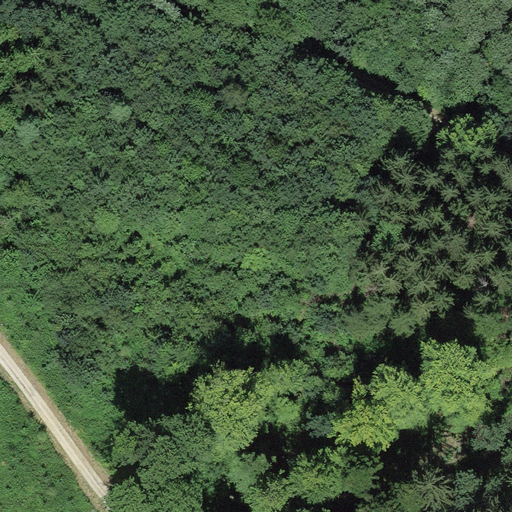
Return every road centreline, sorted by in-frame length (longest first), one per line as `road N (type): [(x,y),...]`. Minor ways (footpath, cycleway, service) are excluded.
road 1 (track): [(186,0),(373,63),(511,152)]
road 2 (track): [(0,357),(118,511)]
